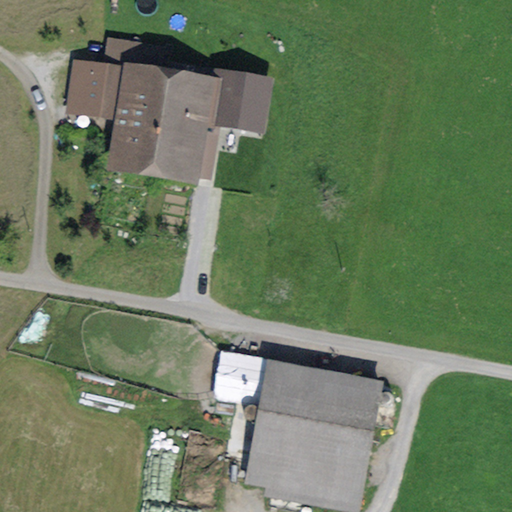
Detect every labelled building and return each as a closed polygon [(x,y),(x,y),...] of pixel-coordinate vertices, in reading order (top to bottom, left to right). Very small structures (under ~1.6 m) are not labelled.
[(121,98),(124,77),(77,70),(71,107),(112,113),(115,97),(121,98)] [(127,163),(154,167),(168,85),(140,80),(137,100),(125,98),(121,120),(133,122),(127,163)] [(208,84),(207,91),(220,93),(215,123),(258,129),(264,92),(208,84)] [(207,91),(168,85),(154,167),(206,176),(215,123),(220,93),(207,91)] [(357,510),(380,385),(225,357),(218,396),(262,404),(250,472),(273,476),(270,493),(357,510)]
